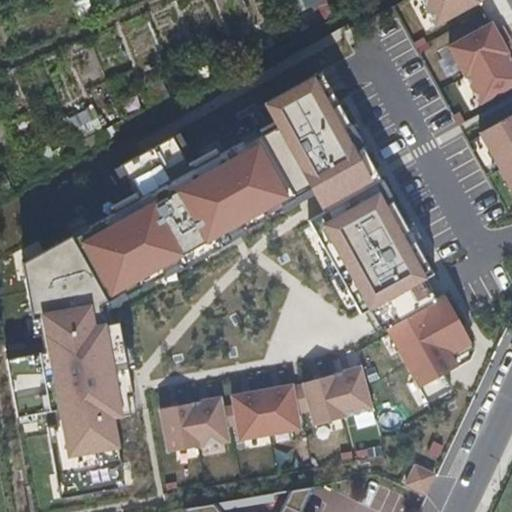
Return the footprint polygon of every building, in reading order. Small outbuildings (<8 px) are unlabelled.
[(80,20),(93,15),(87,0),(77,0),(73,1),(80,20)] [(323,0),(296,0),(308,27),(331,17),(323,0)] [(421,0),(436,27),(480,4),(478,0),(421,0)] [(445,46),(477,103),(511,83),(511,51),(494,19),(445,46)] [(63,121),(73,140),(100,125),(90,107),(63,121)] [(511,114),(479,132),(511,191),(511,114)] [(36,245),(12,254),(16,263),(40,254),(36,245)] [(446,298),(387,330),(419,388),(459,367),(452,353),(470,343),(446,298)] [(303,428),(372,412),(361,367),(226,398),(237,445),(304,429),(303,428)] [(164,457),(228,445),(219,396),(155,408),(164,457)] [(413,462),(402,487),(425,497),(436,472),(413,462)] [(218,511),(214,507),(183,511),(303,511),(314,488),(293,490),(282,511),(218,511)]
